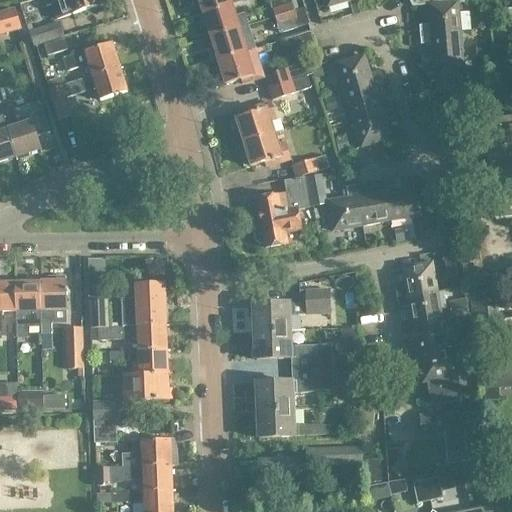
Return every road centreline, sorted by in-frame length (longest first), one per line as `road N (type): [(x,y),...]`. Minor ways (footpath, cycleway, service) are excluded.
road 1 (residential): [(229,511),(217,288)]
road 2 (residential): [(217,252),(1,240)]
road 3 (residential): [(1,240),(34,213),(189,141)]
road 4 (residential): [(379,255),(427,246),(448,226),(440,162),(420,149)]
road 5 (residential): [(217,288),(379,255)]
road 6 (residential): [(379,255),(400,409)]
road 7 (residential): [(189,141),(145,0)]
road 8 (residential): [(420,149),(384,42),(352,42)]
